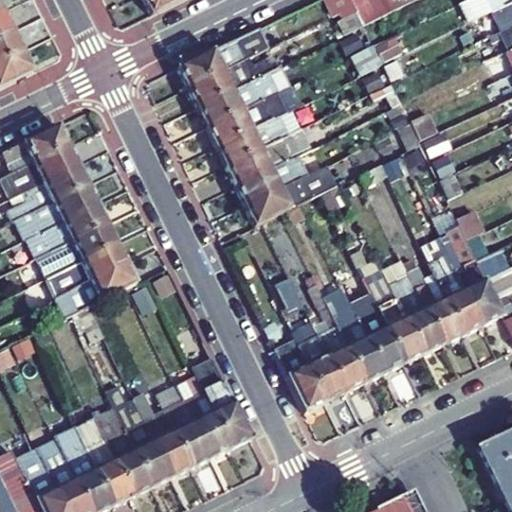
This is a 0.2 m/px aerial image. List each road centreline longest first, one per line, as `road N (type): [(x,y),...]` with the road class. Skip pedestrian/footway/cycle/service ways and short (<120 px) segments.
road 1 (residential): [(102,72),(308,492)]
road 2 (residential): [(308,492),(511,393)]
road 3 (residential): [(249,0),(102,72)]
